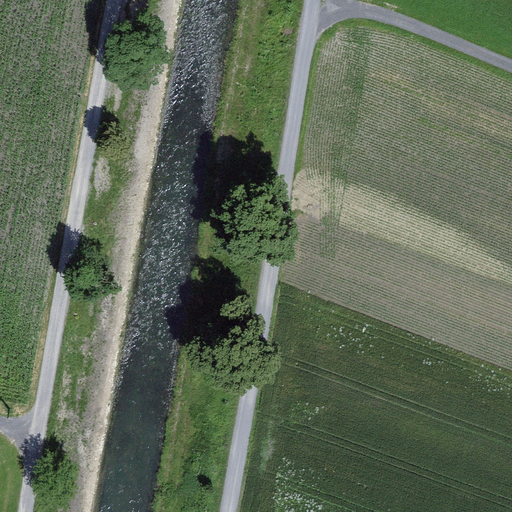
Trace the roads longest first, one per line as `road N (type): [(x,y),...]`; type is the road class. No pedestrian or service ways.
road 1 (track): [(121,0),(25,511)]
road 2 (track): [(228,511),(318,0)]
road 3 (track): [(318,0),(396,16),(511,62)]
